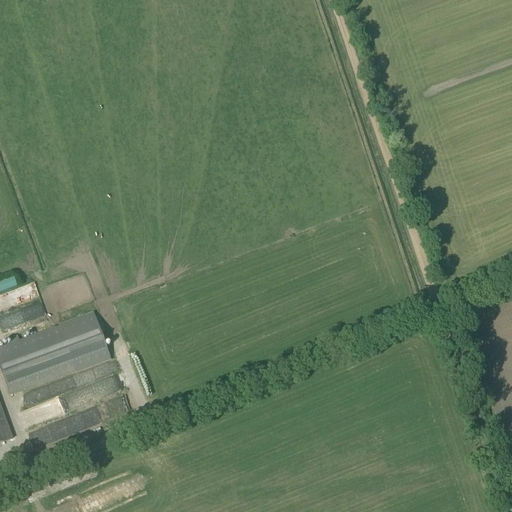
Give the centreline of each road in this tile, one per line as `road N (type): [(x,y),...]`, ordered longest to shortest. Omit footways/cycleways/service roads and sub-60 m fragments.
road 1 (unclassified): [(0,486),(511,271)]
road 2 (track): [(336,0),(508,511)]
